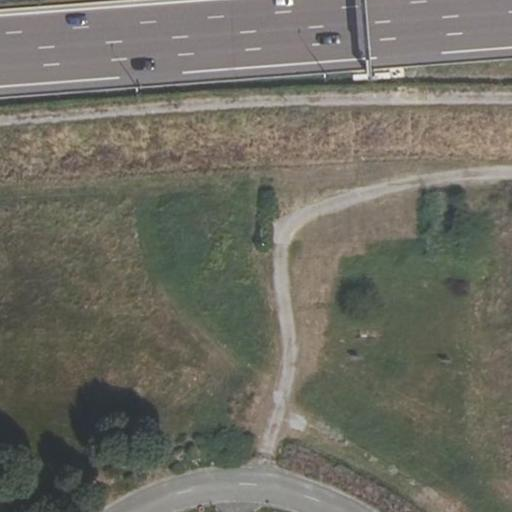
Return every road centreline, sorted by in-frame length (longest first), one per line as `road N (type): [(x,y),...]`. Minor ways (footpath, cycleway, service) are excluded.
road 1 (primary): [(0,53),(511,14)]
road 2 (track): [(511,176),(488,173),(356,196),(290,227),(283,256),(293,354),(252,493)]
road 3 (unclassified): [(324,511),(273,490),(137,511)]
